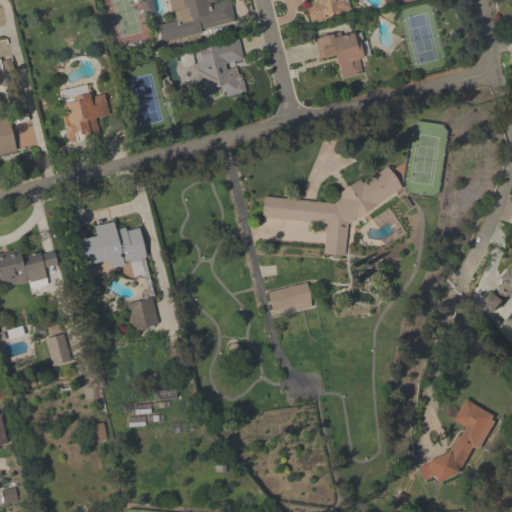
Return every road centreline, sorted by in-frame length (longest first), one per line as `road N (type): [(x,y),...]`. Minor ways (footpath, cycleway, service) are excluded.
road 1 (tertiary): [(0,195),(496,70)]
road 2 (residential): [(429,402),(443,316),(510,175),(496,70)]
road 3 (residential): [(262,0),(293,120)]
